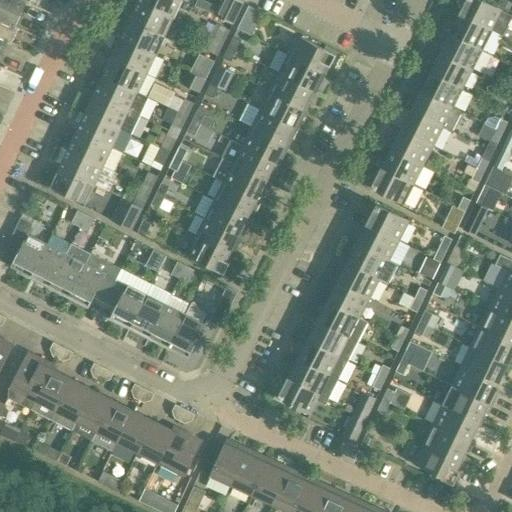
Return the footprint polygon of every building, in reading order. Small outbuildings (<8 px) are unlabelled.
[(0,0),(0,4),(21,14),(26,3),(30,4),(31,0),(0,0)] [(180,0),(137,0),(137,2),(173,19),(181,0),(180,0)] [(209,13),(213,5),(203,0),(198,0),(195,6),(209,13)] [(237,0),(223,0),(215,16),(232,24),(243,3),(237,0)] [(511,15),(480,0),(465,0),(459,14),(492,31),(503,36),(511,17),(511,15)] [(137,2),(128,20),(164,37),(173,19),(137,2)] [(0,4),(0,28),(15,36),(19,28),(15,26),(21,14),(0,4)] [(248,6),(237,29),(252,36),(263,13),(248,6)] [(459,15),(450,34),(482,50),(492,31),(459,14),(458,15),(459,15)] [(128,20),(120,39),(155,56),(164,37),(128,20)] [(210,20),(204,33),(223,43),(230,30),(210,20)] [(0,52),(2,54),(8,42),(11,44),(15,36),(0,28),(0,52)] [(204,33),(202,36),(209,39),(204,49),(217,55),(223,43),(204,33)] [(450,34),(440,53),(472,69),(482,50),(450,34)] [(233,36),(228,47),(236,51),(241,40),(233,36)] [(298,36),(288,55),(326,74),(336,55),(324,49),(298,36)] [(120,39),(111,57),(147,74),(155,56),(120,39)] [(228,47),(223,58),(231,62),(236,51),(228,47)] [(440,53),(430,72),(462,88),(472,69),(440,53)] [(288,55),(279,73),(317,92),(326,74),(288,55)] [(111,57),(102,76),(138,92),(147,74),(111,57)] [(203,62),(196,75),(205,79),(212,67),(203,62)] [(430,72),(421,91),(462,112),(471,93),(462,88),(430,72)] [(215,73),(210,84),(218,88),(223,77),(215,73)] [(279,73),(270,91),(308,110),(317,92),(279,73)] [(196,75),(190,87),(199,92),(205,79),(196,75)] [(102,76),(94,94),(140,116),(149,98),(138,92),(102,76)] [(210,84),(205,95),(213,98),(218,88),(210,84)] [(270,91),(260,109),(298,129),(308,110),(270,91)] [(421,91),(411,111),(443,127),(452,131),(462,112),(421,91)] [(94,94),(85,113),(131,135),(140,116),(94,94)] [(185,99),(178,111),(187,116),(194,103),(185,99)] [(197,109),(192,120),(200,124),(205,113),(197,109)] [(260,109),(251,128),(289,147),(298,129),(260,109)] [(178,111),(172,124),(181,129),(187,116),(178,111)] [(411,111),(401,130),(433,146),(443,127),(411,111)] [(85,113),(76,131),(123,153),(131,135),(85,113)] [(500,119),(495,130),(502,133),(508,122),(500,119)] [(192,120),(187,131),(195,135),(200,124),(192,120)] [(251,128),(242,146),(280,165),(289,147),(251,128)] [(401,130),(391,149),(423,165),(433,146),(401,130)] [(495,130),(490,141),(497,144),(502,133),(495,130)] [(76,131),(68,150),(114,172),(123,153),(76,131)] [(167,135),(160,148),(170,153),(176,140),(167,135)] [(511,139),(507,137),(502,148),(509,152),(511,146),(511,139)] [(231,140),(222,158),(271,183),(280,165),(242,146),(231,140)] [(179,146),(174,157),(182,161),(187,150),(179,146)] [(160,148),(154,161),(163,165),(170,153),(160,148)] [(502,148),(497,159),(504,163),(509,152),(502,148)] [(381,167),(380,168),(414,185),(423,165),(391,149),(382,168),(381,167)] [(59,168),(94,185),(105,190),(114,172),(68,150),(59,168)] [(174,157),(169,168),(177,172),(182,161),(174,157)] [(213,177),(223,182),(261,201),(271,183),(222,158),(213,177)] [(482,158),(477,169),(484,172),(489,161),(482,158)] [(473,176),(477,169),(467,164),(464,172),(473,176)] [(59,168),(50,188),(64,194),(85,204),(94,185),(59,168)] [(380,168),(370,188),(403,205),(414,185),(380,168)] [(473,176),(471,179),(479,183),(484,172),(477,169),(473,176)] [(149,172),(142,185),(151,189),(158,177),(149,172)] [(490,174),(485,185),(492,188),(497,178),(490,174)] [(223,182),(214,200),(252,219),(261,201),(223,182)] [(161,183),(156,194),(164,197),(169,187),(161,183)] [(142,185),(136,197),(145,202),(151,189),(142,185)] [(485,185),(479,196),(487,199),(492,188),(485,185)] [(156,194),(151,204),(159,208),(164,197),(156,194)] [(463,197),(458,208),(465,211),(470,200),(463,197)] [(214,200),(205,218),(243,238),(252,219),(214,200)] [(376,204),(366,224),(399,241),(409,221),(376,204)] [(476,204),(463,230),(475,236),(488,209),(476,204)] [(458,208),(453,219),(460,222),(465,211),(458,208)] [(131,209),(124,221),(133,226),(140,213),(131,209)] [(78,211),(71,223),(80,228),(86,215),(78,211)] [(86,215),(80,228),(88,232),(95,219),(86,215)] [(23,218),(5,252),(15,257),(11,266),(18,270),(17,272),(30,279),(31,277),(31,276),(47,245),(29,236),(35,225),(23,218)] [(205,218),(196,237),(234,256),(243,238),(205,218)] [(143,220),(138,231),(146,235),(151,224),(143,220)] [(366,225),(357,244),(389,260),(389,259),(399,241),(366,224),(365,225),(366,225)] [(461,235),(455,246),(463,250),(468,239),(461,235)] [(444,236),(434,259),(441,262),(452,239),(444,236)] [(196,237),(186,255),(224,275),(234,256),(196,237)] [(71,244),(66,255),(50,286),(56,289),(55,292),(68,299),(70,296),(69,296),(91,254),(71,244)] [(357,244),(347,263),(379,279),(380,279),(388,283),(398,263),(389,259),(389,260),(357,244)] [(47,245),(31,276),(31,277),(37,280),(36,282),(49,289),(50,286),(66,255),(47,245)] [(91,254),(69,296),(70,296),(76,299),(74,302),(88,308),(93,298),(104,304),(116,280),(121,269),(91,254)] [(146,269),(157,275),(165,260),(164,259),(164,260),(154,255),(146,269)] [(511,260),(501,256),(496,266),(507,271),(498,288),(511,294),(511,260)] [(426,258),(419,272),(433,279),(440,265),(426,258)] [(177,261),(171,274),(179,278),(186,266),(177,261)] [(347,263),(337,282),(369,299),(379,279),(347,263)] [(186,266),(179,278),(188,283),(194,270),(186,266)] [(443,271),(438,282),(445,286),(451,275),(443,271)] [(116,280),(104,304),(114,309),(109,319),(122,326),(123,324),(130,327),(146,296),(116,280)] [(337,282),(327,302),(360,318),(369,299),(337,282)] [(438,282),(433,293),(440,297),(445,286),(438,282)] [(226,287),(209,322),(220,327),(238,292),(226,287)] [(420,287),(415,298),(422,302),(427,291),(420,287)] [(511,294),(498,288),(489,308),(511,318),(511,294)] [(130,327),(128,329),(142,336),(143,333),(149,337),(150,337),(166,305),(146,296),(130,327)] [(415,298),(410,309),(417,312),(422,302),(415,298)] [(168,346),(167,349),(180,355),(181,353),(189,357),(205,325),(196,321),(201,312),(193,302),(192,302),(185,315),(169,347),(168,346)] [(327,302),(318,321),(357,341),(367,322),(360,318),(327,302)] [(149,337),(148,339),(161,346),(162,343),(168,346),(169,347),(185,315),(166,305),(150,337),(149,337)] [(511,318),(489,308),(480,327),(511,342),(511,318)] [(425,311),(419,322),(427,325),(432,314),(425,311)] [(318,321),(308,340),(348,360),(357,341),(318,321)] [(419,322),(414,332),(422,336),(427,325),(419,322)] [(401,326),(396,337),(404,341),(409,330),(401,326)] [(511,342),(480,327),(470,347),(507,364),(511,354),(511,342)] [(0,370),(13,344),(0,337),(0,370)] [(396,337),(391,348),(398,351),(404,341),(396,337)] [(308,340),(298,359),(338,380),(348,360),(308,340)] [(53,343),(50,349),(53,356),(57,359),(63,347),(53,343)] [(63,347),(57,359),(62,361),(70,359),(73,352),(63,347)] [(470,347),(461,366),(498,384),(507,364),(470,347)] [(406,350),(401,361),(408,364),(413,353),(406,350)] [(9,390),(8,398),(31,410),(52,369),(41,364),(44,360),(28,352),(9,390)] [(288,377),(287,378),(328,399),(338,380),(298,359),(289,378),(288,377)] [(401,361),(396,371),(403,375),(408,364),(401,361)] [(94,363),(91,370),(93,377),(98,380),(104,368),(94,363)] [(383,365),(378,376),(385,379),(390,369),(383,365)] [(461,366),(452,385),(489,403),(498,384),(461,366)] [(104,368),(98,380),(103,382),(110,380),(114,373),(104,368)] [(52,369),(31,410),(52,420),(72,380),(52,369)] [(378,376),(373,387),(380,390),(385,379),(378,376)] [(287,378),(277,398),(310,415),(317,401),(325,405),(328,399),(287,378)] [(72,380),(52,420),(72,431),(93,390),(72,380)] [(135,384),(131,390),(134,398),(139,400),(144,389),(135,384)] [(452,385),(442,405),(479,423),(489,403),(452,385)] [(144,389),(139,400),(144,403),(151,400),(154,394),(144,389)] [(388,389),(382,399),(390,403),(395,392),(388,389)] [(93,390),(72,431),(92,441),(113,401),(93,390)] [(363,393),(354,412),(366,418),(376,399),(363,393)] [(382,399),(377,410),(385,414),(390,403),(382,399)] [(113,401),(92,441),(113,451),(117,442),(133,411),(113,401)] [(175,405),(172,411),(175,418),(179,421),(185,410),(175,405)] [(442,405),(433,424),(470,442),(479,423),(442,405)] [(185,410),(179,421),(184,423),(192,421),(195,414),(185,410)] [(133,411),(117,442),(137,453),(154,421),(133,411)] [(354,412),(343,436),(355,442),(366,418),(354,412)] [(154,421),(137,453),(158,463),(174,432),(154,421)] [(5,424),(1,433),(15,440),(20,431),(5,424)] [(433,424),(423,444),(461,462),(470,442),(433,424)] [(174,432),(158,463),(184,477),(202,441),(187,433),(184,437),(174,432)] [(366,433),(361,444),(368,448),(374,437),(366,433)] [(225,443),(210,476),(231,486),(248,449),(236,443),(234,448),(225,443)] [(423,444),(414,464),(431,472),(428,477),(440,483),(441,480),(453,485),(460,472),(456,471),(461,462),(423,444)] [(248,449),(231,486),(252,495),(267,463),(258,459),(260,455),(248,449)] [(267,463),(252,495),(273,505),(289,468),(277,463),(275,467),(267,463)] [(289,468),(273,505),(288,511),(294,511),(308,482),(300,478),(302,474),(289,468)] [(308,482),(294,511),(319,511),(331,487),(319,482),(317,486),(308,482)] [(194,486),(181,511),(196,511),(206,491),(194,486)] [(331,487),(319,511),(344,511),(350,501),(341,497),(343,493),(331,487)] [(344,511),(369,511),(372,507),(360,501),(358,505),(350,501),(344,511)]
